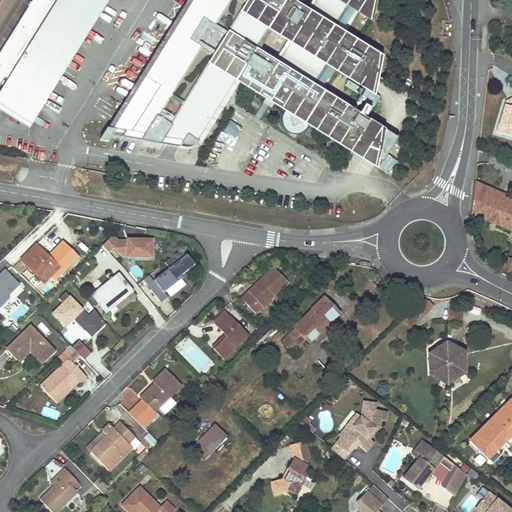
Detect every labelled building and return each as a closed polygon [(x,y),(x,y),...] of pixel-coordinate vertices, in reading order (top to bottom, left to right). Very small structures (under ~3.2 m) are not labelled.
[(34,0),(0,55),(0,87),(5,80),(13,84),(6,94),(36,113),(56,80),(47,75),(52,67),(39,59),(34,67),(22,59),(29,48),(63,69),(105,0),(34,0)] [(195,0),(133,100),(129,98),(120,111),(124,114),(117,126),(114,131),(108,130),(101,142),(108,143),(112,137),(186,150),(187,150),(190,149),(193,149),(195,147),(236,81),(255,50),(269,27),(285,0),(195,0)] [(377,0),(315,0),(308,12),(289,0),(285,0),(269,27),(291,41),(277,64),(255,50),(236,81),(245,86),(267,99),(265,102),(269,104),(272,107),(274,104),(286,111),(285,113),(283,117),(283,120),(283,123),(285,127),(287,129),(289,132),(292,133),(296,134),(299,134),(302,133),(305,131),(308,128),(309,125),(352,152),(378,168),(397,139),(393,136),(385,131),(321,92),(316,88),(330,65),(335,68),(376,93),(378,80),(383,58),(351,38),(342,32),(340,35),(333,30),(347,6),(355,11),(364,16),(373,22),(377,0)] [(355,11),(347,6),(333,30),(340,35),(342,32),(355,11)] [(63,69),(29,48),(22,59),(34,67),(39,59),(52,67),(47,75),(56,80),(63,69)] [(316,88),(321,92),(335,68),(330,65),(316,88)] [(3,107),(29,124),(36,113),(6,94),(3,99),(7,101),(3,107)] [(511,96),(510,98),(511,100),(511,101),(508,103),(503,102),(494,133),(511,138),(511,96)] [(511,201),(504,198),(505,196),(474,182),(471,213),(511,231),(511,201)] [(102,245),(109,252),(114,248),(121,255),(127,255),(127,257),(152,258),(152,240),(144,240),(136,240),(127,240),(127,243),(120,242),(117,239),(113,235),(102,245)] [(21,259),(27,265),(43,282),(59,267),(36,244),(21,259)] [(167,270),(153,281),(163,293),(182,278),(180,276),(184,273),(194,265),(187,255),(183,258),(178,252),(164,263),(169,269),(167,270)] [(511,259),(508,258),(502,270),(511,274),(511,259)] [(13,267),(19,273),(27,265),(21,259),(13,267)] [(13,267),(4,276),(0,279),(0,291),(1,292),(19,273),(13,267)] [(261,279),(264,282),(276,270),(273,267),(261,279)] [(275,295),(281,289),(288,282),(276,270),(264,282),(261,279),(241,298),(255,313),(274,294),(275,295)] [(92,295),(99,303),(105,311),(131,290),(119,274),(92,295)] [(25,309),(30,304),(36,298),(29,291),(18,301),(25,309)] [(51,313),(64,326),(72,318),(88,334),(92,330),(95,333),(104,323),(103,322),(93,309),(87,315),(64,291),(57,298),(62,303),(51,313)] [(311,309),(311,310),(312,310),(294,327),(296,328),(282,341),(292,352),(301,344),(300,343),(305,338),(310,343),(340,313),(324,297),(311,309)] [(434,304),(426,298),(419,308),(426,315),(434,304)] [(18,320),(25,312),(20,307),(13,315),(18,320)] [(463,310),(450,309),(449,323),(462,324),(463,310)] [(227,336),(220,343),(214,349),(224,359),(248,335),(225,311),(213,322),(227,336)] [(17,360),(40,338),(29,326),(6,348),(17,360)] [(268,342),(274,337),(280,332),(276,328),(264,338),(268,342)] [(28,350),(40,362),(52,350),(40,338),(17,360),(18,360),(28,350)] [(433,355),(445,347),(445,343),(428,354),(433,355)] [(429,375),(439,380),(448,385),(447,381),(461,373),(464,374),(464,353),(445,343),(445,347),(433,355),(428,354),(429,375)] [(296,356),(305,347),(301,344),(292,352),(296,356)] [(69,345),(61,352),(67,358),(71,363),(79,355),(69,345)] [(69,385),(72,382),(76,379),(78,381),(78,382),(85,376),(71,363),(67,358),(39,386),(50,397),(57,390),(60,394),(66,388),(65,386),(68,383),(69,385)] [(142,400),(139,403),(136,405),(151,420),(157,414),(155,412),(181,385),(165,369),(153,381),(157,385),(153,389),(151,387),(140,398),(142,400)] [(448,385),(464,374),(461,373),(447,381),(448,385)] [(211,389),(217,382),(211,375),(204,382),(211,389)] [(50,397),(55,403),(78,381),(76,379),(72,382),(69,385),(68,383),(65,386),(66,388),(60,394),(57,390),(50,397)] [(204,394),(207,391),(210,388),(203,381),(197,387),(204,394)] [(511,437),(511,400),(470,442),(489,461),(511,437)] [(367,437),(375,427),(377,429),(379,427),(380,421),(384,421),(386,413),(374,411),(375,404),(363,402),(361,418),(354,427),(349,423),(338,437),(340,438),(335,445),(348,454),(353,448),(354,449),(357,445),(364,450),(371,441),(369,439),(367,437)] [(44,406),(41,414),(57,420),(59,412),(44,406)] [(354,427),(361,418),(356,414),(349,423),(354,427)] [(107,436),(99,444),(91,451),(90,452),(109,471),(132,448),(134,450),(141,443),(120,422),(113,428),(109,424),(102,431),(103,432),(107,436)] [(193,447),(198,453),(204,458),(225,437),(213,427),(193,447)] [(369,439),(377,429),(375,427),(367,437),(369,439)] [(103,432),(87,447),(91,451),(99,444),(107,436),(103,432)] [(145,439),(153,447),(158,443),(150,434),(145,439)] [(417,459),(428,446),(422,440),(411,454),(417,459)] [(366,452),(373,443),(371,441),(364,450),(366,452)] [(309,458),(305,442),(289,446),(293,460),(287,469),(290,470),(284,480),(281,481),(271,483),(274,496),(284,493),(286,495),(289,491),(296,496),(301,487),(307,477),(303,474),(307,466),(305,465),(309,458)] [(348,454),(335,445),(331,450),(343,460),(348,454)] [(431,474),(439,463),(449,471),(442,483),(440,486),(454,497),(466,475),(428,446),(417,459),(402,479),(417,491),(431,474)] [(346,472),(350,466),(344,461),(339,467),(346,472)] [(442,483),(449,471),(439,463),(431,474),(442,483)] [(40,500),(47,507),(51,511),(57,511),(78,493),(75,489),(79,484),(65,469),(60,474),(63,478),(54,487),(40,500)] [(287,469),(281,481),(284,480),(290,470),(287,469)] [(63,478),(60,474),(50,483),(54,487),(63,478)] [(305,489),(311,479),(307,477),(301,487),(305,489)] [(378,511),(377,511),(388,499),(373,485),(357,503),(357,509),(360,511),(378,511)] [(301,487),(296,496),(302,500),(305,499),(310,492),(305,489),(301,487)] [(123,505),(130,511),(163,511),(140,488),(123,505)] [(289,491),(286,495),(293,500),(296,496),(289,491)] [(511,511),(488,492),(475,509),(479,511),(511,511)]
